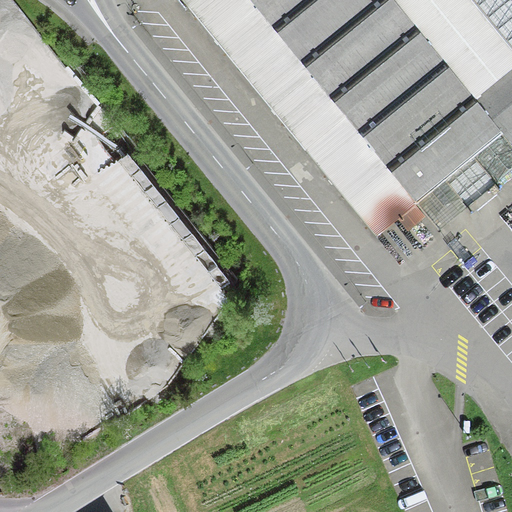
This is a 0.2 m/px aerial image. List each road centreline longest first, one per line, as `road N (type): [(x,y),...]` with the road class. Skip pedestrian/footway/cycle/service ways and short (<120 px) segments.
road 1 (residential): [(85,0),(118,55),(329,321)]
road 2 (residential): [(329,321),(44,511)]
road 3 (residential): [(329,321),(433,365),(510,442)]
